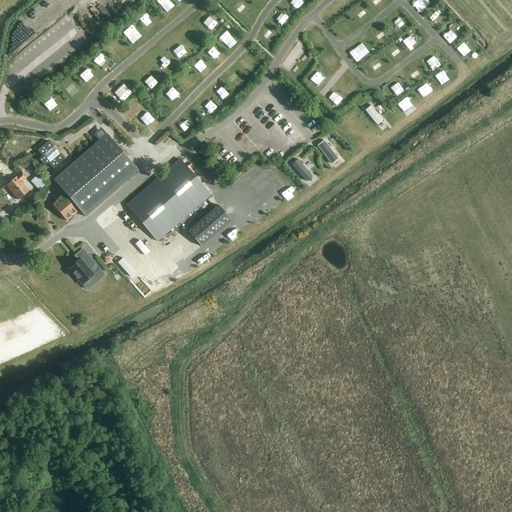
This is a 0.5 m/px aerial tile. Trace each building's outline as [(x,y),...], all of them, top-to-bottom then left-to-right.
[(159,0),(157,0),(151,6),(160,15),(167,8),(159,0)] [(144,30),(150,25),(144,17),(138,22),(144,30)] [(119,37),(126,44),(133,36),(126,29),(119,37)] [(182,39),(175,44),(181,52),(188,47),(182,39)] [(89,59),(93,68),(101,64),(97,55),(89,59)] [(245,59),(239,64),(242,68),(249,63),(245,59)] [(176,78),(186,89),(192,84),(182,73),(176,78)] [(213,101),(225,97),(222,88),(210,92),(213,101)] [(48,97),(41,104),(50,114),(58,107),(48,97)] [(267,127),(263,130),(273,141),(277,137),(267,127)] [(52,180),(65,195),(52,207),(66,221),(78,210),(85,217),(138,171),(106,134),(52,180)] [(361,134),(352,138),(357,149),(366,145),(361,134)] [(37,150),(42,156),(39,160),(44,166),(48,163),(53,169),(64,159),(48,141),(37,150)] [(255,142),(250,145),(255,156),(260,154),(255,142)] [(29,157),(25,160),(29,165),(33,162),(29,157)] [(157,241),(211,195),(179,158),(126,205),(157,241)] [(300,173),(303,169),(293,161),(290,165),(300,173)] [(18,200),(29,191),(21,182),(26,178),(21,172),(5,186),(18,200)] [(39,190),(48,182),(39,173),(31,181),(39,190)] [(218,205),(187,231),(200,246),(231,220),(218,205)] [(90,257),(94,252),(90,248),(85,253),(90,257)] [(88,269),(94,264),(82,250),(76,256),(79,259),(68,268),(81,284),(93,274),(88,269)]
